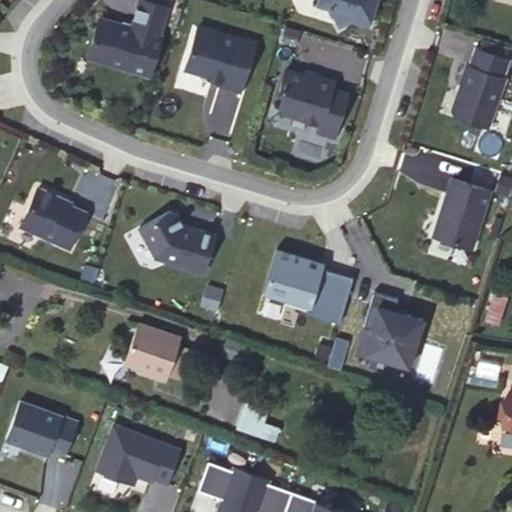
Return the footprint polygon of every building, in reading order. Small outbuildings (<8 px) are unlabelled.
[(315,0),(315,6),(374,23),(379,0),(315,0)] [(99,11),(86,56),(153,77),(165,34),(99,11)] [(198,21),(186,68),(244,87),(259,45),(198,21)] [(511,78),(463,59),(448,111),(498,132),(511,84),(511,78)] [(337,145),(350,99),(332,95),(334,86),(287,73),(274,119),(319,132),(317,139),(337,145)] [(450,168),(433,234),(479,247),(494,182),(450,168)] [(36,181),(20,215),(80,244),(96,207),(36,181)] [(156,210),(142,251),(209,274),(219,230),(156,210)] [(281,246),(264,292),(316,313),(330,260),(281,246)] [(376,299),(361,351),(417,364),(430,312),(376,299)] [(188,325),(145,307),(130,346),(156,356),(154,361),(172,367),(188,325)] [(23,401),(7,441),(66,463),(81,420),(23,401)] [(242,401),(236,429),(266,436),(273,408),(242,401)] [(178,452),(111,427),(94,474),(132,488),(135,479),(151,484),(152,481),(165,487),(178,452)] [(345,511),(267,484),(269,480),(251,473),(233,467),(231,471),(207,462),(197,490),(221,499),(216,511),(345,511)]
